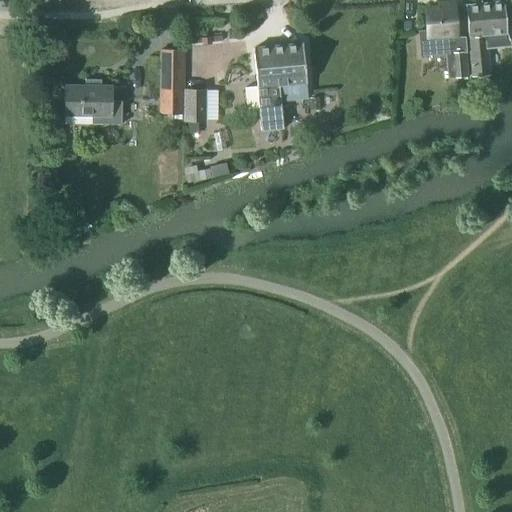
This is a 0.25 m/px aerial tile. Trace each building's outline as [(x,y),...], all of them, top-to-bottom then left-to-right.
[(511,39),(509,41),(507,33),(504,1),(501,2),(502,2),(467,5),(465,5),(472,77),(489,75),(486,49),(510,47),(511,51),(511,39)] [(439,4),(439,8),(425,9),(427,31),(418,31),(419,51),(441,50),(448,49),(450,75),(469,74),(465,29),(455,30),(453,3),(439,4)] [(253,49),(256,86),(244,88),(246,108),(258,107),(261,131),(282,129),(280,101),(307,99),(306,82),(302,44),(253,49)] [(160,114),(182,114),(183,50),(160,50),(160,114)] [(85,85),(64,85),(64,117),(64,123),(91,124),(121,124),(121,101),(112,101),(112,85),(96,85),(96,80),(85,80),(85,85)] [(184,90),(184,122),(205,122),(205,90),(184,90)] [(32,224),(33,236),(48,235),(47,222),(32,224)]
